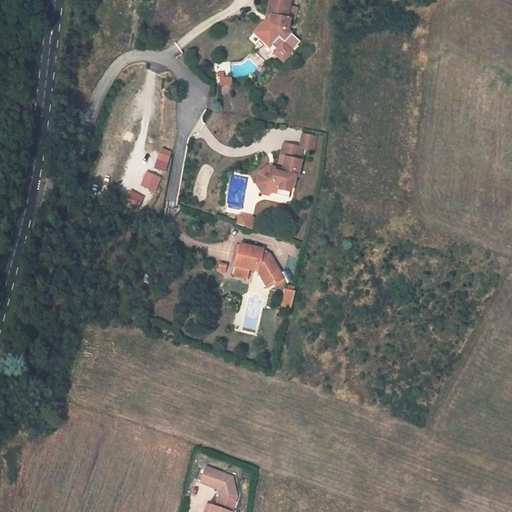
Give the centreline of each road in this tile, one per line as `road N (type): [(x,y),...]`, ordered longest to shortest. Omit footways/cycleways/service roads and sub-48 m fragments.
road 1 (residential): [(173,189),(186,80),(154,57),(130,57),(111,72),(70,172),(30,180)]
road 2 (primary): [(51,0),(30,180)]
road 3 (primary): [(30,180),(0,303)]
